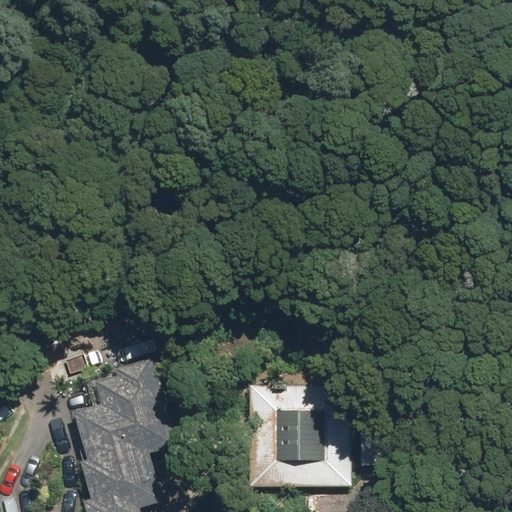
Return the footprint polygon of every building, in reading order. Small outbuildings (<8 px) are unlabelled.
[(94,499),(97,511),(147,511),(146,506),(173,498),(160,450),(187,442),(162,354),(91,373),(100,404),(84,408),(98,456),(90,459),(100,498),(94,499)] [(357,385),(255,383),(254,484),(355,486),(357,385)] [(392,421),(364,421),(364,466),(392,466),(392,421)] [(27,511),(25,477),(6,478),(7,511),(27,511)] [(68,485),(69,511),(84,511),(82,484),(68,485)]
